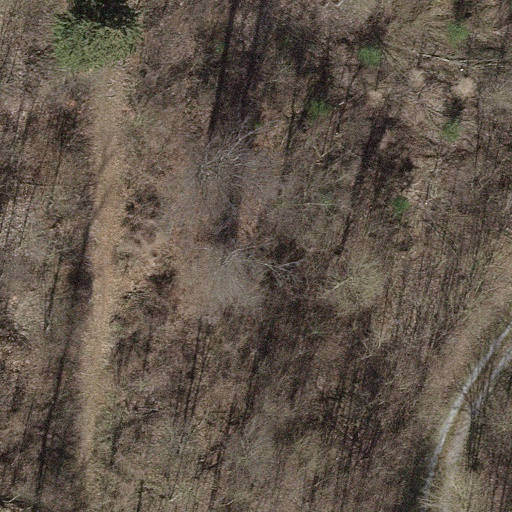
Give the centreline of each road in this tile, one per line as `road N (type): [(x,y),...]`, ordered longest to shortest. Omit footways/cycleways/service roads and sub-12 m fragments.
road 1 (track): [(121,0),(81,511)]
road 2 (track): [(433,511),(465,406),(511,335)]
